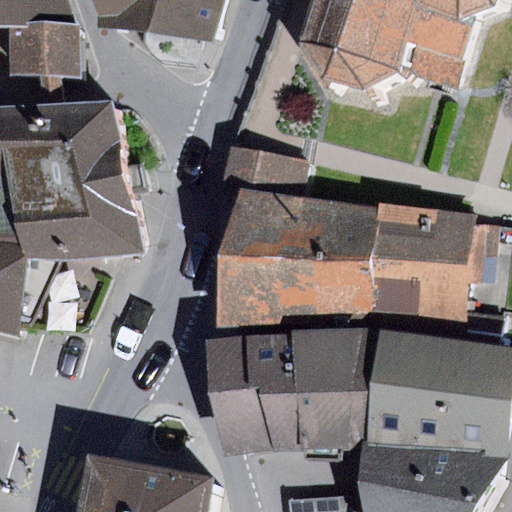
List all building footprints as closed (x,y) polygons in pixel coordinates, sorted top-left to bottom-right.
[(0,0),(0,24),(14,24),(80,25),(72,0),(0,0)] [(104,0),(113,29),(216,40),(227,0),(104,0)] [(316,0),(301,44),(322,81),(364,91),(405,73),(458,88),(478,17),(496,6),(498,0),(316,0)] [(80,25),(14,24),(11,76),(81,80),(80,25)] [(0,106),(0,324),(20,330),(27,258),(147,255),(114,101),(0,106)] [(316,160),(236,148),(230,190),(243,192),(310,202),(316,160)] [(310,202),(243,192),(221,326),(351,314),(352,332),(384,331),(502,348),(507,319),(467,315),(470,285),(496,286),(501,228),(477,226),(478,216),(382,204),(381,212),(310,202)] [(0,435),(28,332),(20,330),(0,324),(0,435)] [(352,332),(212,340),(235,455),(275,450),(279,454),(368,446),(384,331),(352,332)] [(384,331),(368,446),(509,457),(511,430),(511,349),(502,348),(384,331)] [(368,446),(361,494),(363,511),(479,511),(509,457),(368,446)] [(212,511),(218,481),(93,458),(81,511),(212,511)] [(363,511),(361,494),(290,501),(291,511),(363,511)]
